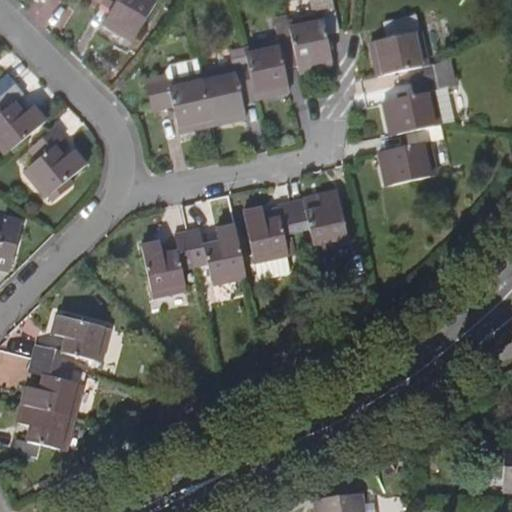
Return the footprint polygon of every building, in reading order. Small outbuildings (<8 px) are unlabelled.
[(114,0),(102,21),(132,39),(155,0),(114,0)] [(319,0),(321,9),(323,16),(288,24),(296,66),(298,73),(334,65),(327,34),(340,32),(333,0),(319,0)] [(313,0),(316,10),(321,9),(319,0),(313,0)] [(408,71),(411,83),(436,79),(433,66),(426,67),(416,17),(388,22),(391,37),(370,42),(378,77),(408,71)] [(296,66),(288,24),(287,21),(275,24),(277,42),(244,49),(246,60),(251,85),(255,101),(289,93),(284,69),(296,66)] [(449,57),(433,66),(436,79),(411,83),(414,98),(384,104),(390,136),(409,133),(434,128),(440,126),(453,123),(446,91),(455,89),(449,57)] [(239,87),(251,85),(246,60),(233,62),(234,69),(200,76),(211,125),(245,118),(242,104),(239,87)] [(211,125),(200,76),(167,84),(166,77),(143,82),(149,113),(172,109),(177,133),(211,125)] [(14,82),(6,90),(0,94),(0,106),(3,110),(0,112),(0,148),(4,154),(47,117),(35,103),(24,113),(14,101),(23,93),(14,82)] [(242,104),(255,101),(251,85),(239,87),(242,104)] [(43,154),(24,170),(45,197),(87,162),(76,150),(66,158),(56,146),(65,137),(57,127),(36,145),(43,154)] [(437,141),(434,128),(409,133),(411,146),(380,153),(386,186),(436,176),(429,142),(437,141)] [(301,200),(288,203),(294,230),(308,226),(313,250),(346,242),(334,190),(316,195),(319,209),(304,211),(301,200)] [(283,232),(294,230),(288,203),(277,204),(278,208),(261,212),(260,208),(242,211),(254,264),(288,256),(283,232)] [(0,256),(13,259),(22,220),(3,216),(1,228),(0,227),(0,256)] [(200,232),(186,235),(193,269),(208,266),(212,286),(245,278),(233,226),(214,231),(217,244),(203,247),(200,232)] [(182,272),(193,269),(186,235),(175,238),(178,253),(161,256),(159,243),(140,247),(153,300),(187,292),(182,272)] [(0,267),(11,270),(13,259),(0,256),(0,267)] [(290,271),(287,257),(254,264),(257,278),(290,271)] [(31,345),(28,358),(62,367),(72,370),(75,358),(99,364),(108,332),(57,317),(52,336),(65,340),(60,354),(31,345)] [(59,380),(62,367),(28,358),(25,370),(45,376),(40,392),(26,388),(21,405),(73,419),(82,386),(59,380)] [(64,453),(73,419),(21,405),(16,423),(30,428),(25,443),(15,440),(11,452),(38,459),(41,447),(64,453)] [(511,490),(511,449),(505,449),(503,491),(511,490)] [(318,501),(319,511),(375,511),(374,504),(361,505),(359,495),(318,501)]
